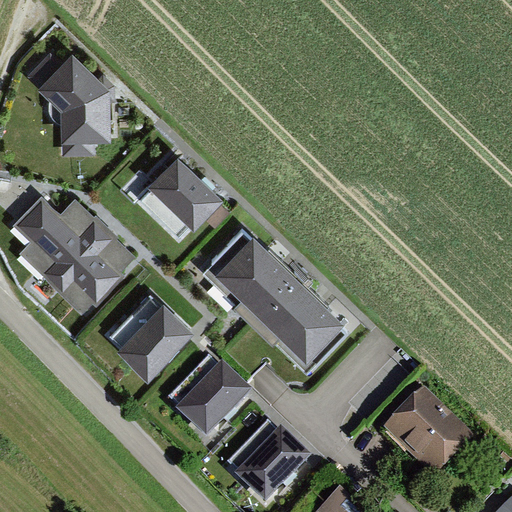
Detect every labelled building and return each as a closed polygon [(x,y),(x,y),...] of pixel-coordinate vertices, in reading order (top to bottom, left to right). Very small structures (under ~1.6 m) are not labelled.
[(49,49),(26,73),(62,105),(62,153),(94,153),(94,136),(111,136),(111,85),(72,47),(60,60),(49,49)] [(143,195),(180,233),(192,221),(194,224),(222,196),(178,151),(148,181),(153,185),(143,195)] [(60,210),(42,194),(14,223),(30,239),(19,251),(84,313),(139,256),(119,237),(121,235),(96,211),(94,213),(75,195),(60,210)] [(310,367),(346,328),(340,322),(345,317),(327,300),(255,232),(250,237),(243,230),(205,269),(310,367)] [(164,298),(117,345),(145,374),(172,348),(193,327),(164,298)] [(252,395),(222,364),(219,367),(210,359),(173,397),(182,406),(177,411),(207,440),(252,395)] [(474,437),(425,388),(405,409),(384,430),(432,479),(474,437)] [(231,462),(240,471),(237,474),(265,502),(309,459),(282,432),(278,435),(268,425),(231,462)] [(362,511),(341,490),(319,511),(362,511)] [(511,511),(511,496),(497,511),(511,511)]
